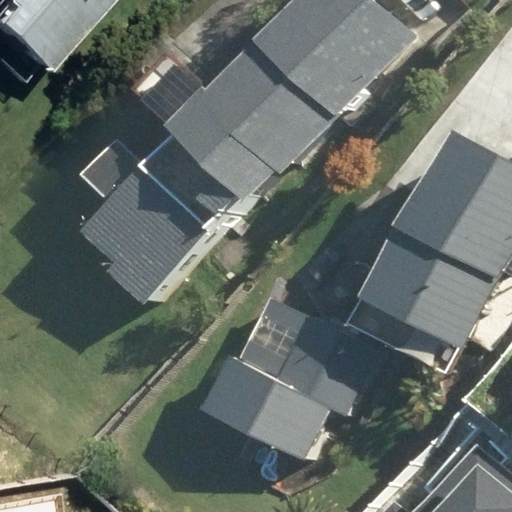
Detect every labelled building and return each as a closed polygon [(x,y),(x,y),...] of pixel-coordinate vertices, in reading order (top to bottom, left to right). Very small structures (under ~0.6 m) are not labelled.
[(0,0),(0,52),(20,70),(35,51),(46,58),(96,0),(0,0)] [(128,265),(168,300),(235,224),(237,227),(270,189),(278,197),(306,165),(311,168),(434,26),(403,0),(309,0),(296,15),(289,9),(236,70),(243,76),(235,85),(205,60),(171,97),(197,120),(167,155),(138,129),(104,167),(127,188),(103,216),(109,221),(104,228),(137,257),(128,265)] [(388,288),(482,341),(511,286),(511,139),(480,122),(388,288)] [(216,418),(322,470),(349,416),(362,423),(394,359),(288,305),(256,370),(243,362),(216,418)] [(419,511),(406,500),(394,511),(511,511),(511,454),(495,440),(431,511),(419,511)]
